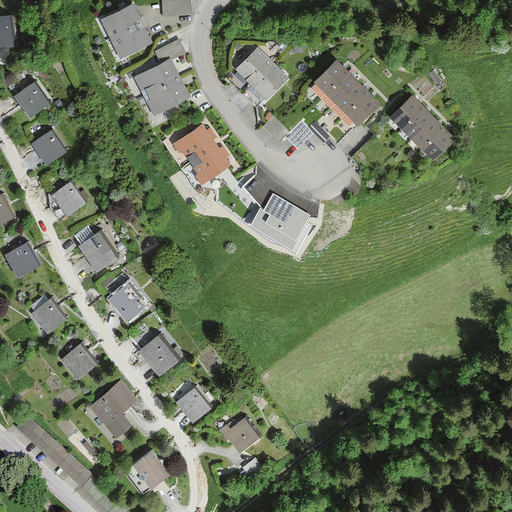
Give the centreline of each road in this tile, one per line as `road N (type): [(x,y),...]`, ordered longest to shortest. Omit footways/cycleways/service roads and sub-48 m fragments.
road 1 (residential): [(0,135),(87,309),(188,451),(193,511)]
road 2 (track): [(236,511),(288,466),(432,367),(469,352),(511,348)]
road 3 (residential): [(219,0),(202,30),(201,53),(220,102),(274,162),(320,172)]
